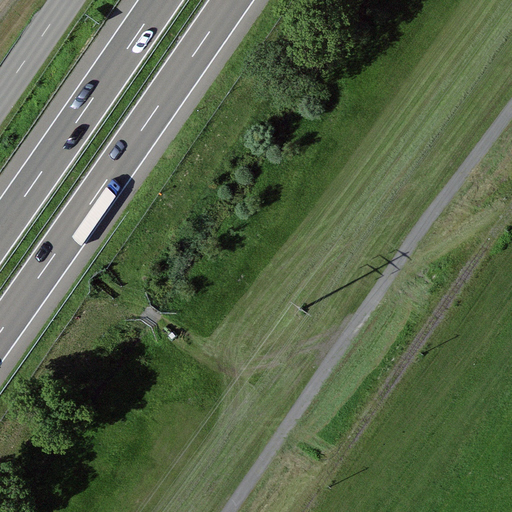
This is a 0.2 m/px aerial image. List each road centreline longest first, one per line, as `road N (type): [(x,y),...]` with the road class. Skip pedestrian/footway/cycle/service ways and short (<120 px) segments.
road 1 (track): [(511,110),(227,511)]
road 2 (motorway): [(0,331),(227,0)]
road 3 (motorway): [(158,0),(0,233)]
road 4 (tertiary): [(0,100),(71,0)]
